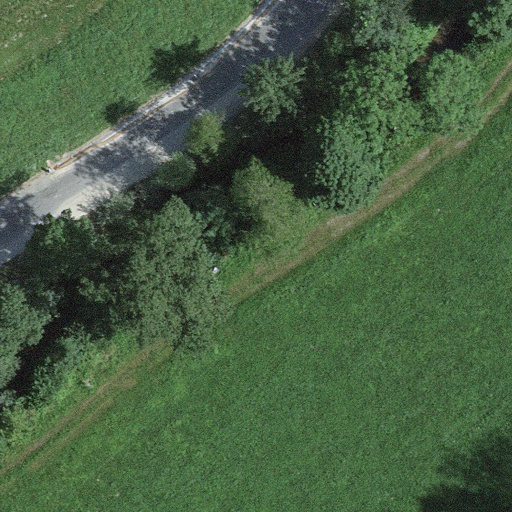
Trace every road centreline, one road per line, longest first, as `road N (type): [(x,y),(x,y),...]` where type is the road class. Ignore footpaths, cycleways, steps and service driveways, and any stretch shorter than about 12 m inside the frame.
road 1 (track): [(0,479),(465,138),(511,83)]
road 2 (unclassified): [(310,0),(211,96),(0,231)]
